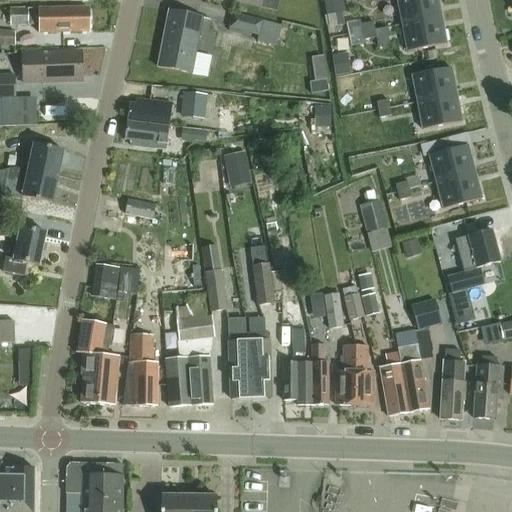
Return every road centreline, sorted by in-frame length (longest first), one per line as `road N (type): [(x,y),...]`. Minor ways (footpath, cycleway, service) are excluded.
road 1 (tertiary): [(511,460),(47,441)]
road 2 (residential): [(47,441),(59,337),(131,0)]
road 3 (residential): [(511,156),(475,0)]
